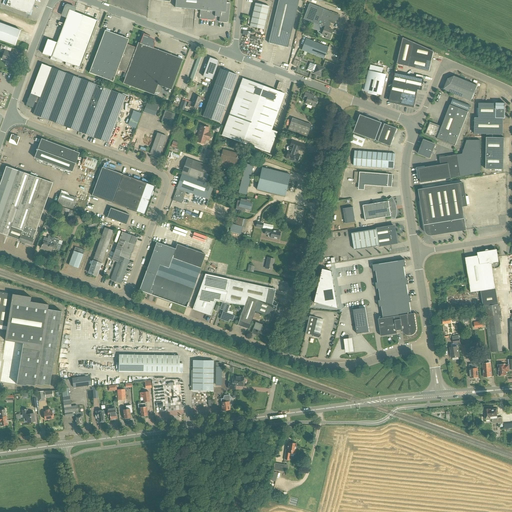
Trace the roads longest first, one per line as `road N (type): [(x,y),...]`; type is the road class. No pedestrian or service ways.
road 1 (primary): [(65,444),(439,395)]
road 2 (unclassified): [(126,298),(164,175),(7,115)]
road 3 (unclassified): [(281,356),(342,96)]
road 4 (unclassified): [(281,356),(126,298)]
road 5 (unclassified): [(234,55),(84,0)]
road 6 (unclassified): [(281,356),(340,366),(431,346)]
road 7 (unclassified): [(511,91),(446,65),(417,125)]
road 8 (unclassified): [(126,298),(0,253)]
road 9 (unclassified): [(416,253),(405,170),(417,125)]
road 10 (unclassified): [(7,115),(52,0)]
